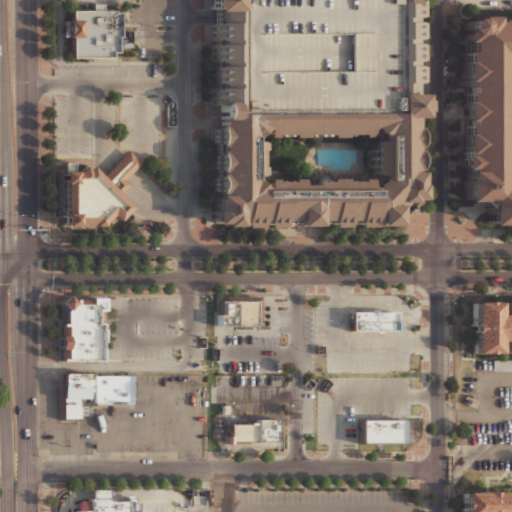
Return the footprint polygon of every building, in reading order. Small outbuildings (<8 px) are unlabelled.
[(205,0),(205,5),(208,7),(208,11),(213,11),(213,16),(213,22),(209,22),(209,103),(215,103),(215,125),(213,125),(213,195),(211,195),(211,208),(210,208),(210,223),(218,223),(218,225),(235,225),(235,227),(279,227),(279,221),(292,220),(292,227),(314,227),(314,220),(326,220),(326,227),(344,227),(344,221),(349,221),(349,227),(370,227),(370,226),(392,226),(392,208),(399,202),(406,202),(406,199),(415,199),(415,184),(414,183),(414,174),(412,171),(412,117),(416,117),(416,111),(418,111),(418,100),(416,100),(416,93),(409,93),(409,84),(415,84),(414,0),(205,0)] [(67,37),(67,20),(71,20),(71,10),(92,10),(92,4),(103,4),(103,10),(114,10),(114,12),(121,12),(121,30),(133,30),(133,48),(118,48),(118,53),(112,53),(112,58),(71,58),(71,37),(67,37)] [(461,41),(461,34),(466,34),(462,30),(462,23),(467,18),(474,18),(476,20),(476,16),(492,16),(492,23),(496,23),(496,20),(501,20),(501,16),(511,16),(511,224),(485,225),(485,208),(479,202),(461,202),(461,177),(463,177),(463,169),(459,169),(459,155),(461,155),(461,101),(463,101),(463,81),(462,81),(462,61),(463,61),(463,52),(467,52),(467,41),(461,41)] [(128,185),(118,196),(129,207),(115,221),(112,218),(107,223),(103,219),(100,222),(100,225),(89,225),(89,224),(73,225),(60,225),(60,213),(62,213),(61,184),(60,184),(60,171),(61,171),(61,162),(72,162),(72,171),(73,171),(74,171),(78,168),(80,165),(81,167),(84,164),(87,167),(87,166),(99,178),(126,150),(139,163),(123,180),(128,185)] [(66,322),(101,322),(100,311),(103,311),(103,297),(88,297),(88,299),(72,299),(72,301),(71,302),(64,295),(57,302),(63,308),(63,322),(66,322)] [(216,325),(216,314),(220,314),(220,300),(224,300),(224,296),(261,296),(261,319),(256,319),(256,325),(216,325)] [(496,302),(470,302),(470,322),(469,322),(469,333),(471,333),(471,353),(496,353),(496,341),(500,341),(500,353),(511,353),(511,302),(499,302),(499,314),(496,314),(496,302)] [(347,312),(348,330),(392,330),(392,312),(347,312)] [(66,323),(60,323),(61,335),(60,335),(60,347),(66,347),(66,348),(67,348),(102,347),(101,323),(66,323)] [(66,348),(64,348),(64,360),(100,359),(100,348),(66,348)] [(511,359),(511,370),(491,370),(491,359),(511,359)] [(475,370),(463,370),(463,392),(475,392),(475,370)] [(62,373),(62,420),(79,420),(79,399),(90,399),(90,373),(62,373)] [(94,375),(94,403),(130,403),(130,375),(94,375)] [(278,419),(256,419),(256,422),(249,422),(249,424),(230,424),(230,436),(228,436),(228,441),(230,443),(249,443),(249,441),(278,441),(278,419)] [(358,420),(358,443),(402,443),(402,420),(358,420)] [(417,437),(417,420),(405,420),(404,437),(417,437)] [(78,500),(78,508),(75,508),(75,511),(131,511),(131,510),(139,510),(139,502),(131,502),(131,500),(112,500),(112,497),(107,497),(107,489),(91,489),(91,498),(88,498),(88,500),(78,500)] [(511,511),(511,492),(462,493),(462,511),(511,511)]
